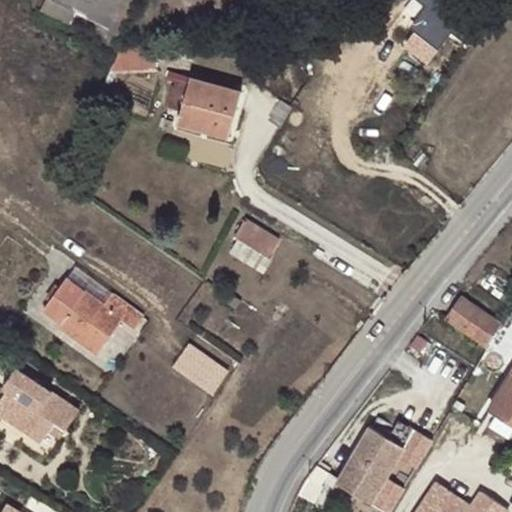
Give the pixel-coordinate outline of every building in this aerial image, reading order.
[(42,0),(101,37),(123,0),(42,0)] [(452,31),(463,18),(445,4),(440,0),(431,0),(424,10),(452,31)] [(448,0),(445,4),(463,18),(470,10),(457,0),(448,0)] [(111,64),(107,70),(152,68),(151,42),(119,48),(111,64)] [(197,119),(225,127),(236,90),(186,76),(172,122),(194,128),(197,119)] [(64,135),(73,119),(54,108),(40,100),(30,119),(57,134),(58,132),(64,135)] [(54,108),(73,119),(76,113),(71,110),(72,108),(58,100),(54,108)] [(223,135),(225,127),(197,119),(194,128),(223,135)] [(237,236),(270,259),(282,242),(248,219),(237,236)] [(25,249),(0,283),(0,324),(7,329),(51,268),(25,249)] [(94,278),(89,284),(83,292),(121,320),(132,305),(94,278)] [(150,342),(161,326),(132,305),(121,320),(83,292),(60,323),(74,334),(77,329),(85,335),(82,339),(98,351),(114,362),(135,332),(150,342)] [(459,297),(445,319),(484,345),(498,322),(459,297)] [(174,362),(215,389),(230,367),(188,340),(174,362)] [(0,396),(0,415),(38,442),(46,431),(53,421),(64,429),(77,410),(13,368),(0,386),(4,390),(0,396)] [(53,421),(46,431),(57,439),(64,429),(53,421)] [(404,447),(370,427),(336,483),(370,503),(404,447)] [(497,503),(490,511),(504,511),(506,510),(497,503)]
